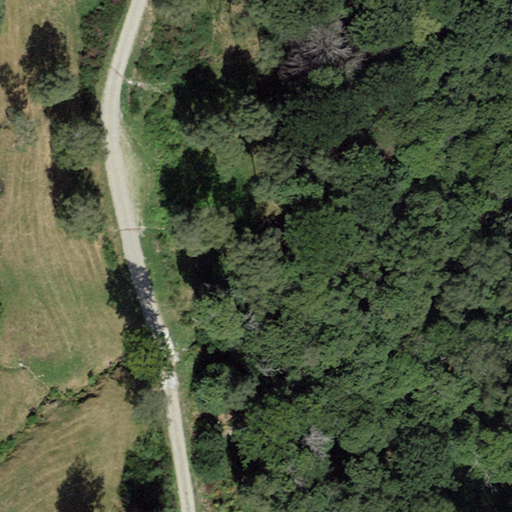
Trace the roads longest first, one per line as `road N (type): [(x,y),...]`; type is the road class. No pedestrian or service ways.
road 1 (track): [(139,0),(111,116),(123,230),(164,357)]
road 2 (track): [(182,511),(164,357)]
